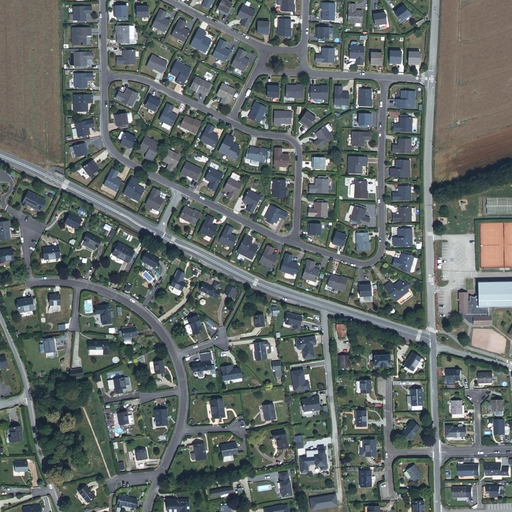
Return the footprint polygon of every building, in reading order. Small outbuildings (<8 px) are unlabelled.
[(208,9),(212,0),(203,0),(201,6),(208,9)] [(223,14),(226,16),(232,5),(223,0),(222,0),(217,9),(224,13),(223,14)] [(296,5),(294,4),(294,0),(281,0),(281,11),(295,12),(296,5)] [(322,20),(334,21),(334,4),(321,3),(321,10),(322,10),(322,20)] [(136,18),(147,17),(147,7),(140,7),(140,5),(136,5),(136,18)] [(84,14),(91,14),(91,6),(73,7),(73,21),(77,21),(83,20),(84,20),(84,14)] [(117,17),(126,17),(126,6),(120,6),(115,6),(115,13),(114,13),(114,17),(117,17)] [(239,25),(246,28),(254,12),(242,6),(237,16),(242,18),(239,25)] [(348,23),(362,24),(362,13),(356,13),(356,6),(348,6),(348,23)] [(401,21),(410,14),(403,6),(397,10),(397,9),(393,12),(401,21)] [(152,26),(164,32),(168,23),(163,20),(167,13),(160,10),(152,26)] [(374,26),(385,24),(383,14),(376,15),(376,14),(372,14),(374,26)] [(183,41),(188,32),(183,29),(186,23),(179,19),(171,35),(183,41)] [(291,19),(278,19),(278,36),(292,37),(292,29),(291,29),(291,19)] [(264,35),(267,35),(268,23),(257,23),(257,33),(264,33),(264,35)] [(128,43),(128,39),(127,27),(115,27),(115,34),(116,34),(117,43),(128,43)] [(85,35),(90,35),(90,28),(71,28),(71,37),(73,37),(73,45),(85,44),(85,35)] [(316,39),(328,39),(328,28),(318,28),(317,28),(317,35),(316,35),(316,39)] [(199,48),(206,52),(212,41),(203,37),(205,33),(198,29),(190,46),(198,50),(199,48)] [(211,56),(223,62),(228,53),(223,50),(226,43),(220,40),(211,56)] [(362,65),(363,47),(357,47),(357,44),(356,42),(352,42),(350,43),(350,47),(349,57),(355,57),(355,65),(362,65)] [(243,72),(247,62),(242,59),(245,53),(239,49),(230,66),(243,72)] [(314,62),(333,63),(334,49),(321,49),(321,55),(315,54),(314,62)] [(70,66),(73,67),(73,53),(78,53),(78,50),(71,50),(71,54),(70,54),(69,60),(68,61),(68,65),(70,66)] [(116,64),(134,64),(134,51),(131,51),(123,51),(123,57),(116,57),(116,64)] [(76,67),(84,67),(84,60),(92,60),(92,52),(78,53),(73,53),(73,67),(76,67)] [(396,65),(400,65),(400,52),(389,52),(389,63),(396,63),(396,65)] [(415,65),(419,65),(419,53),(408,53),(408,63),(415,63),(415,65)] [(378,66),(381,66),(382,54),(371,54),(370,65),(378,65),(378,66)] [(153,69),(161,73),(166,62),(152,55),(146,67),(152,70),(153,69)] [(175,82),(182,86),(191,69),(182,65),(181,67),(174,63),(169,74),(177,78),(175,82)] [(77,88),(85,88),(85,82),(92,81),(92,74),(73,74),(74,88),(77,88)] [(205,96),(206,93),(210,85),(195,77),(188,90),(195,93),(196,92),(205,96)] [(219,103),(226,106),(234,90),(222,84),(217,94),(222,96),(219,103)] [(285,97),(302,98),(302,84),(295,84),(295,85),(285,85),(285,97)] [(267,98),(278,98),(278,87),(271,87),(271,85),(267,85),(267,98)] [(327,99),(327,85),(320,85),(320,86),(310,86),(310,88),(310,96),(310,98),(313,98),(313,102),(315,103),(319,103),(320,102),(320,99),(327,99)] [(334,105),(348,105),(349,95),(342,95),(343,88),(335,88),(334,105)] [(115,98),(131,106),(137,94),(128,89),(125,95),(118,91),(115,98)] [(358,106),(372,107),(373,100),(371,100),(371,90),(359,90),(358,106)] [(394,108),(414,109),(414,100),(412,99),(412,92),(401,91),(401,100),(394,100),(394,108)] [(75,112),(87,112),(87,103),(92,102),(92,95),(73,95),(73,105),(75,105),(75,112)] [(144,107),(154,112),(159,102),(153,98),(153,97),(150,96),(149,98),(146,104),(144,107)] [(247,118),(258,124),(266,108),(253,102),(250,109),(251,110),(247,118)] [(171,127),(176,117),(170,114),(173,108),(167,104),(158,120),(163,123),(171,127)] [(291,125),(291,119),(291,114),(291,113),(274,112),(273,126),(281,126),(281,124),(291,125)] [(309,129),(316,119),(306,113),(300,122),(307,126),(306,127),(309,129)] [(125,125),(128,124),(127,114),(116,115),(117,122),(115,123),(116,126),(118,126),(125,125)] [(367,126),(369,126),(369,119),(371,119),(371,115),(358,115),(358,126),(360,126),(367,126)] [(178,128),(193,135),(200,122),(193,119),(192,120),(184,116),(178,128)] [(88,134),(86,128),(93,127),(92,119),(74,123),(77,136),(82,135),(85,134),(88,134)] [(393,132),(411,133),(411,127),(411,119),(400,119),(400,125),(393,124),(393,132)] [(215,138),(216,137),(211,134),(214,128),(207,125),(199,140),(211,147),(215,138)] [(315,134),(315,133),(323,127),(322,125),(314,132),(315,134)] [(317,149),(332,138),(323,127),(315,133),(319,139),(313,144),(317,149)] [(126,147),(130,149),(135,137),(125,132),(124,133),(121,140),(120,142),(127,145),(126,147)] [(362,141),(370,141),(370,134),(352,133),(352,147),(362,147),(362,141)] [(237,151),(239,147),(231,142),(233,138),(226,135),(217,152),(226,156),(227,154),(234,157),(237,151)] [(143,158),(151,161),(159,144),(151,140),(150,142),(142,138),(137,149),(146,153),(143,158)] [(391,153),(410,154),(410,140),(407,140),(401,140),(399,140),(399,146),(392,146),(391,153)] [(88,147),(87,143),(85,143),(84,141),(74,143),(75,145),(72,146),(69,147),(69,152),(73,151),(74,157),(88,155),(86,147),(88,147)] [(263,162),(266,149),(259,148),(259,149),(250,147),(249,150),(247,149),(245,159),(250,160),(249,164),(256,166),(257,161),(263,162)] [(288,167),(288,164),(288,159),(288,156),(282,156),(282,148),(275,148),(274,166),(288,167)] [(165,169),(172,172),(180,156),(168,150),(163,160),(168,162),(165,169)] [(350,175),(362,175),(362,166),(367,166),(367,158),(349,157),(348,166),(350,166),(350,175)] [(311,169),(324,169),(324,158),(313,158),(313,165),(311,165),(311,169)] [(88,177),(97,169),(93,164),(94,163),(91,160),(81,168),(88,177)] [(408,179),(408,169),(408,161),(397,161),(397,170),(391,170),(391,178),(408,179)] [(195,181),(200,170),(185,162),(178,175),(185,178),(186,177),(195,181)] [(213,190),(221,174),(209,168),(205,178),(210,180),(207,187),(213,190)] [(102,186),(115,192),(120,182),(114,178),(117,172),(111,169),(102,186)] [(229,178),(236,182),(239,176),(231,173),(229,178)] [(131,197),(138,201),(144,190),(135,186),(137,181),(130,178),(122,194),(130,199),(131,197)] [(226,197),(233,200),(241,184),(236,182),(229,178),(224,187),(229,190),(226,197)] [(286,190),(285,190),(286,179),(273,179),(272,197),(286,197),(286,190)] [(309,193),(327,194),(328,180),(317,179),(317,186),(310,185),(309,193)] [(354,198),(367,199),(368,192),(367,192),(367,182),(364,182),(354,181),(354,185),(354,198)] [(392,201),(410,201),(410,187),(409,187),(400,187),(399,187),(399,193),(391,194),(392,201)] [(157,211),(162,201),(156,198),(159,192),(152,188),(144,205),(157,211)] [(245,210),(252,214),(258,201),(260,197),(248,191),(243,200),(249,203),(245,210)] [(28,205),(41,212),(47,201),(28,192),(22,204),(27,207),(28,205)] [(308,216),(326,217),(327,203),(323,203),(317,203),(316,203),(316,209),(308,209),(308,216)] [(364,217),(367,208),(356,204),(355,206),(365,210),(362,216),(364,217)] [(276,217),(282,221),(286,214),(270,206),(264,218),(265,219),(272,222),(273,223),(276,217)] [(364,217),(362,216),(365,210),(355,206),(355,207),(352,215),(350,220),(367,226),(369,219),(364,217)] [(193,225),(197,217),(199,214),(199,213),(193,210),(192,211),(184,207),(178,217),(193,225)] [(410,221),(410,216),(410,208),(399,209),(400,212),(400,214),(396,215),(391,215),(392,222),(410,222),(410,221)] [(65,226),(77,232),(82,222),(70,216),(65,226)] [(215,229),(210,226),(213,219),(207,216),(198,232),(210,238),(215,229)] [(0,236),(1,242),(12,240),(9,222),(0,223),(0,236)] [(308,236),(320,236),(321,225),(309,224),(309,232),(308,232),(308,236)] [(217,242),(229,248),(234,238),(228,235),(232,229),(226,225),(217,242)] [(393,246),(412,246),(411,236),(409,236),(409,228),(398,229),(398,238),(393,238),(393,246)] [(339,246),(342,247),(346,235),(335,232),(332,243),(339,245),(339,246)] [(97,247),(99,243),(100,240),(86,234),(83,240),(97,247)] [(369,244),(367,244),(367,234),(365,234),(357,234),(355,234),(356,251),(369,251),(369,244)] [(245,255),(252,259),(257,248),(249,244),(251,240),(244,236),(236,253),(244,257),(245,255)] [(94,250),(95,250),(97,247),(83,240),(81,244),(92,250),(94,250)] [(123,260),(127,262),(132,251),(117,243),(113,252),(124,258),(123,260)] [(258,262),(270,268),(275,259),(270,256),(273,249),(267,246),(258,262)] [(45,260),(61,258),(59,247),(43,249),(45,260)] [(4,264),(15,262),(13,249),(2,251),(3,256),(4,264)] [(141,261),(154,268),(158,260),(145,253),(141,261)] [(294,275),(294,274),(297,266),(297,265),(291,263),(294,256),(286,254),(281,272),(294,275)] [(392,266),(410,270),(413,257),(402,255),(400,261),(393,259),(392,266)] [(302,278),(315,282),(319,272),(313,270),(315,263),(308,261),(302,278)] [(179,295),(185,282),(181,280),(185,274),(177,270),(170,286),(173,288),(172,291),(172,293),(177,295),(179,295)] [(327,286),(344,291),(348,278),(340,276),(340,277),(331,274),(327,286)] [(403,296),(401,295),(408,290),(407,289),(403,284),(400,281),(393,287),(390,283),(383,287),(395,302),(403,296)] [(477,307),(511,306),(511,281),(477,281),(477,307)] [(371,296),(370,285),(362,285),(362,283),(359,283),(359,296),(364,296),(364,301),(371,301),(370,296),(371,296)] [(215,299),(218,292),(202,284),(199,290),(215,299)] [(236,290),(229,287),(225,295),(232,298),(236,290)] [(405,299),(411,294),(408,290),(401,295),(403,296),(405,299)] [(458,313),(467,313),(468,292),(458,292),(458,313)] [(51,306),(62,305),(62,296),(50,296),(51,306)] [(19,312),(35,309),(33,298),(17,301),(19,312)] [(102,324),(110,323),(107,305),(95,307),(96,314),(100,313),(102,324)] [(292,324),(300,326),(302,317),(288,313),(285,323),(291,325),(292,324)] [(473,326),(491,326),(491,315),(473,315),(473,326)] [(191,334),(201,330),(196,316),(186,319),(188,324),(185,325),(184,327),(186,333),(188,334),(191,333),(191,334)] [(254,328),(263,327),(262,316),(253,317),(254,328)] [(348,336),(347,329),(353,327),(353,325),(348,323),(340,325),(341,332),(343,332),(343,337),(348,336)] [(130,336),(136,335),(134,327),(121,328),(121,331),(122,335),(122,337),(130,336)] [(303,359),(314,357),(313,347),(311,347),(311,344),(313,344),(316,343),(315,336),(297,339),(295,341),(296,347),(299,350),(302,349),(303,359)] [(44,352),(56,351),(55,337),(43,339),(43,343),(44,352)] [(254,361),(265,359),(263,342),(252,343),(254,361)] [(401,366),(409,371),(417,359),(409,354),(401,366)] [(372,367),(388,367),(387,355),(371,356),(372,361),(372,367)] [(5,356),(0,357),(0,369),(8,366),(5,356)] [(337,369),(347,368),(346,356),(336,357),(337,369)] [(154,375),(164,374),(162,361),(152,363),(154,375)] [(210,369),(209,361),(190,364),(191,372),(196,371),(197,377),(198,377),(201,377),(202,376),(201,371),(210,369)] [(274,370),(274,377),(280,377),(280,361),(272,361),(272,370),(274,370)] [(221,381),(240,378),(239,368),(231,370),(227,370),(227,366),(220,367),(220,371),(219,371),(221,381)] [(68,378),(81,376),(80,369),(69,370),(68,378)] [(293,391),(308,389),(307,382),(303,383),(301,370),(290,372),(293,391)] [(455,381),(455,379),(454,375),(454,371),(445,371),(446,381),(455,381)] [(477,384),(491,384),(490,374),(477,374),(477,384)] [(121,389),(124,388),(123,378),(113,380),(114,390),(119,389),(121,389)] [(358,394),(368,394),(368,381),(358,381),(358,394)] [(419,406),(420,406),(420,389),(408,390),(409,411),(419,410),(419,406)] [(311,411),(319,410),(317,397),(309,398),(309,399),(301,400),(302,412),(311,410),(311,411)] [(212,419),(223,417),(221,400),(210,402),(212,419)] [(451,415),(460,415),(460,405),(460,400),(450,401),(451,415)] [(502,412),(501,401),(491,401),(491,412),(494,412),(494,416),(495,417),(500,416),(501,415),(501,412),(502,412)] [(264,422),(275,420),(272,404),(261,406),(264,422)] [(155,427),(167,426),(165,410),(153,412),(155,427)] [(354,427),(365,427),(364,412),(354,412),(354,427)] [(118,426),(128,424),(126,413),(116,414),(118,426)] [(503,427),(503,420),(492,420),(493,436),(502,435),(502,440),(505,440),(505,435),(509,435),(508,427),(503,427)] [(401,433),(408,439),(417,428),(410,422),(401,433)] [(452,437),(464,437),(464,428),(461,428),(461,426),(460,425),(458,425),(457,426),(457,428),(451,429),(452,437)] [(22,427),(10,429),(12,438),(9,438),(10,443),(24,441),(22,427)] [(280,450),(286,449),(283,431),(272,433),(274,440),(276,440),(277,448),(280,447),(280,450)] [(360,457),(374,457),(374,440),(361,441),(361,449),(360,449),(360,457)] [(195,461),(205,460),(202,444),(192,446),(194,453),(191,454),(190,455),(191,460),(192,461),(195,461)] [(221,457),(235,455),(233,444),(219,446),(221,457)] [(323,455),(322,446),(317,447),(317,448),(316,448),(316,451),(316,457),(305,458),(299,458),(300,473),(307,472),(306,465),(314,464),(314,467),(320,466),(320,470),(324,469),(324,462),(325,461),(324,458),(323,458),(323,455)] [(135,461),(144,459),(143,449),(134,451),(135,461)] [(456,474),(472,474),(472,462),(456,462),(456,474)] [(507,466),(499,466),(499,462),(483,462),(483,474),(507,473),(507,466)] [(13,474),(27,473),(26,464),(12,466),(13,474)] [(411,482),(420,476),(412,465),(404,471),(411,482)] [(282,497),(293,496),(290,479),(289,480),(288,472),(279,473),(281,481),(280,481),(282,497)] [(359,488),(369,488),(369,472),(358,472),(359,488)] [(87,503),(94,497),(85,486),(78,492),(87,503)] [(211,497),(234,492),(233,487),(226,488),(210,491),(211,497)] [(451,496),(470,496),(470,487),(451,487),(451,496)] [(492,498),(498,498),(498,487),(489,487),(489,492),(492,492),(492,494),(492,498)] [(507,497),(507,494),(506,492),(506,490),(502,490),(502,487),(498,487),(498,498),(506,498),(507,497)] [(136,499),(118,496),(116,505),(121,506),(121,505),(134,508),(136,499)] [(187,511),(187,501),(166,501),(166,511),(187,511)] [(411,511),(422,511),(422,501),(411,502),(411,511)]
